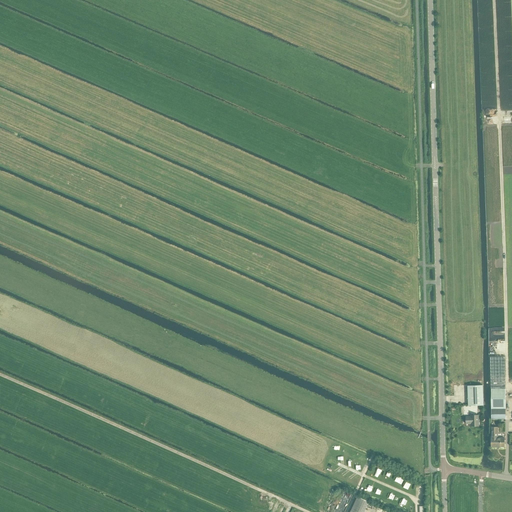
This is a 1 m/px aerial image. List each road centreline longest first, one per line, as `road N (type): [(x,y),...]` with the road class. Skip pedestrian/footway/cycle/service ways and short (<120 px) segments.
road 1 (tertiary): [(443,469),(429,0)]
road 2 (track): [(507,414),(493,0)]
road 3 (track): [(314,511),(0,372)]
